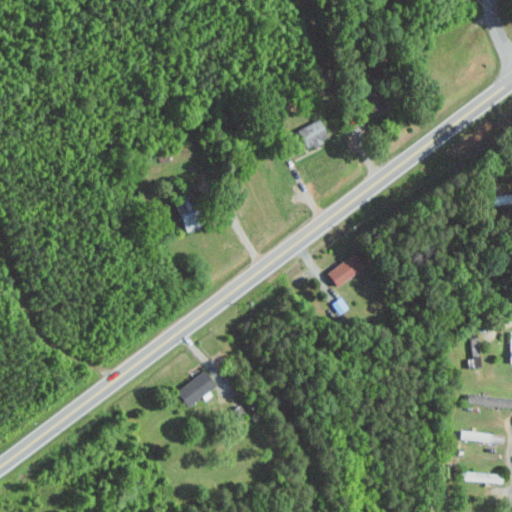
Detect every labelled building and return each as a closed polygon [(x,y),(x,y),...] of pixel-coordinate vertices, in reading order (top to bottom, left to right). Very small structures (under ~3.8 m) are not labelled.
[(367,113),(382,105),(373,89),(358,97),(367,113)] [(301,150),(325,138),(315,119),(292,130),(301,150)] [(322,271),(330,286),(359,269),(350,254),(322,271)] [(179,406),(210,389),(201,371),(169,389),(179,406)] [(511,406),(511,396),(463,394),(462,404),(511,406)]
